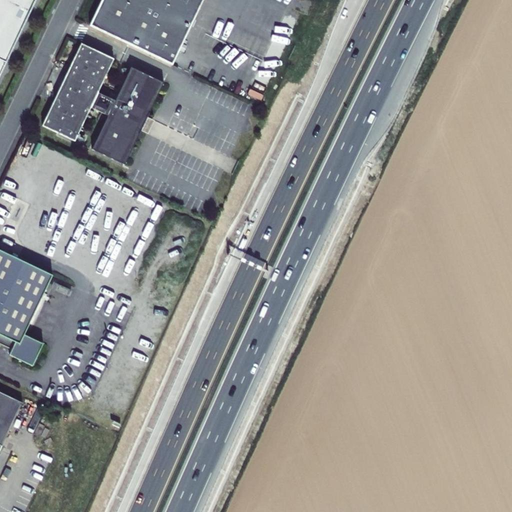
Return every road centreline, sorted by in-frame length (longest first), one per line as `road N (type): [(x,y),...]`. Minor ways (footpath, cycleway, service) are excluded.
road 1 (motorway): [(178,511),(419,0)]
road 2 (motorway): [(379,0),(139,511)]
road 3 (unclassified): [(70,0),(0,147)]
